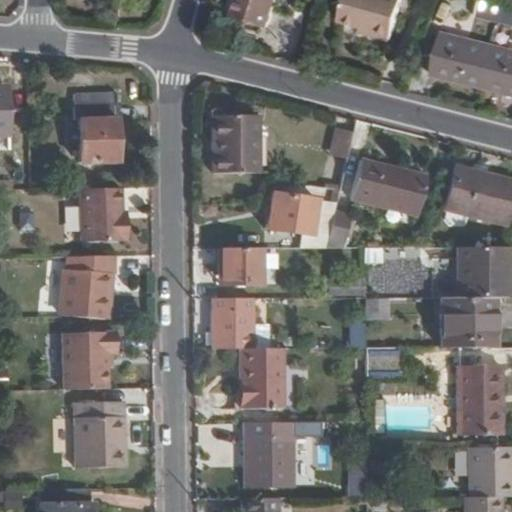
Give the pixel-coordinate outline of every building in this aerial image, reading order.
[(236,0),(231,16),(267,27),(275,0),(236,0)] [(391,40),(402,0),(343,0),(339,19),(361,26),(375,30),(374,35),(391,40)] [(511,7),(481,0),(479,0),(475,17),(511,26),(511,7)] [(374,35),(375,30),(361,26),(360,31),(374,35)] [(484,88),(494,45),(441,32),(430,75),(484,88)] [(511,49),(494,45),(484,88),(511,95),(511,49)] [(23,72),(8,71),(6,97),(21,98),(23,72)] [(115,93),(75,94),(75,119),(78,119),(78,131),(78,163),(116,163),(115,93)] [(258,115),(210,115),(210,173),(259,172),(258,115)] [(353,133),(335,128),(329,154),(346,159),(353,133)] [(78,131),(70,131),(70,144),(78,144),(78,131)] [(360,158),(349,200),(416,217),(427,175),(360,158)] [(511,198),(511,179),(455,165),(443,211),(505,226),(511,198)] [(123,242),(122,189),(80,189),(80,242),(123,242)] [(335,203),(271,193),(265,229),(300,234),(298,249),(323,249),(333,209),(335,203)] [(18,233),(34,232),(33,208),(17,208),(18,233)] [(333,209),(323,249),(343,248),(351,215),(333,209)] [(499,269),(506,269),(506,248),(456,248),(456,297),(492,298),(499,298),(499,269)] [(259,249),(216,249),(217,285),(259,285),(259,249)] [(364,249),(364,261),(377,261),(377,249),(364,249)] [(277,254),(268,253),(267,284),(276,284),(277,254)] [(116,257),(93,258),(83,258),(77,318),(105,320),(109,275),(116,276),(116,257)] [(365,295),(364,280),(328,279),(328,294),(365,295)] [(439,297),(440,348),(492,348),(492,298),(456,297),(439,297)] [(365,299),(365,320),(388,320),(388,298),(365,299)] [(252,299),(210,299),(210,349),(239,349),(253,349),(252,326),(252,299)] [(252,326),(253,349),(268,349),(268,325),(252,326)] [(348,346),(364,347),(364,329),(349,328),(348,346)] [(117,333),(67,333),(67,390),(107,390),(107,368),(107,354),(110,354),(117,353),(117,333)] [(365,378),(365,348),(355,348),(355,390),(366,390),(365,378)] [(401,348),(365,348),(365,378),(401,378),(401,348)] [(253,349),(239,349),(239,409),(281,408),(281,349),(268,349),(253,349)] [(500,364),(455,365),(457,435),(501,434),(500,364)] [(123,402),(73,403),(73,468),(124,467),(124,449),(121,449),(122,439),(124,439),(123,402)] [(244,488),(291,488),(291,423),(244,424),(244,488)] [(201,424),(200,438),(234,440),(235,426),(201,424)] [(467,448),(468,497),(500,497),(510,497),(509,447),(467,448)] [(297,453),(298,479),(311,479),(311,453),(297,453)] [(351,470),(351,496),(365,497),(365,470),(351,470)] [(88,490),(40,490),(40,511),(91,511),(91,504),(89,504),(88,490)] [(500,511),(500,497),(468,497),(463,497),(463,511),(500,511)] [(278,511),(278,498),(240,498),(239,511),(278,511)]
